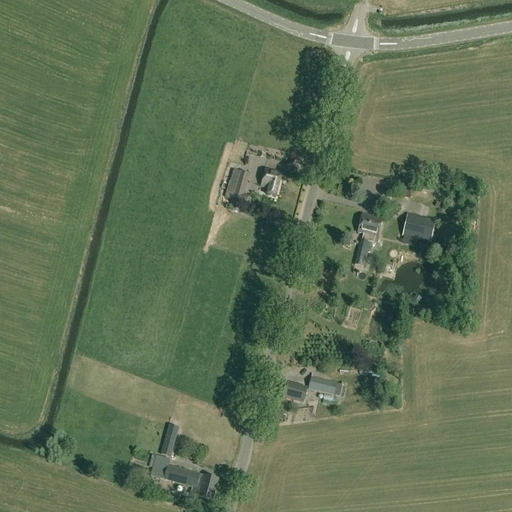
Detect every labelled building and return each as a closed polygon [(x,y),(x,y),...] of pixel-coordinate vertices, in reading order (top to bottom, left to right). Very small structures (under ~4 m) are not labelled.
[(276,199),(283,174),(267,170),(262,185),(270,188),(268,197),(276,199)] [(245,194),(250,175),(240,172),(235,191),(245,194)] [(379,238),(378,238),(382,220),(362,215),(357,233),(363,235),(362,240),(361,240),(355,265),(365,268),(371,244),(371,243),(378,244),(379,238)] [(417,240),(431,243),(436,222),(407,216),(403,237),(404,237),(402,245),(416,248),(417,240)] [(458,255),(466,255),(467,245),(459,244),(458,255)] [(342,387),(342,386),(337,384),(311,378),(309,391),(335,396),(343,398),(346,388),(342,387)] [(304,404),(307,389),(286,384),(283,399),(304,404)] [(161,455),(171,458),(179,429),(169,426),(161,455)] [(148,476),(165,480),(169,466),(170,460),(151,455),(150,461),(151,461),(148,476)] [(169,466),(165,480),(193,488),(191,495),(213,501),(219,480),(169,466)]
